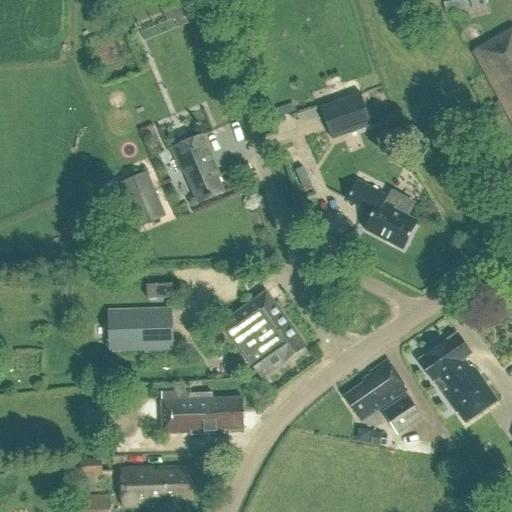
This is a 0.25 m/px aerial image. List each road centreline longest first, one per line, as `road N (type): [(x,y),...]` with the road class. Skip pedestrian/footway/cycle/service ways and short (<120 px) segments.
road 1 (unclassified): [(290,240),(262,173),(231,0)]
road 2 (tertiary): [(228,511),(275,428),(343,366)]
road 3 (unclassified): [(420,312),(290,240)]
road 4 (unclassified): [(343,366),(290,240)]
